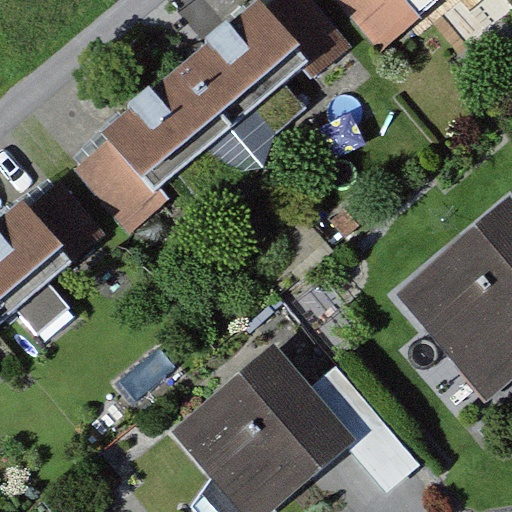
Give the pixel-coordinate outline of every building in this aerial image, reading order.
[(358,43),(323,0),(265,0),(87,142),(145,213),(358,43)] [(0,353),(131,244),(72,174),(0,234),(0,353)] [(511,384),(511,204),(509,201),(395,298),(487,406),(511,384)] [(314,287),(298,300),(340,351),(356,338),(314,287)] [(274,511),(353,444),(271,349),(169,437),(234,511),(274,511)]
